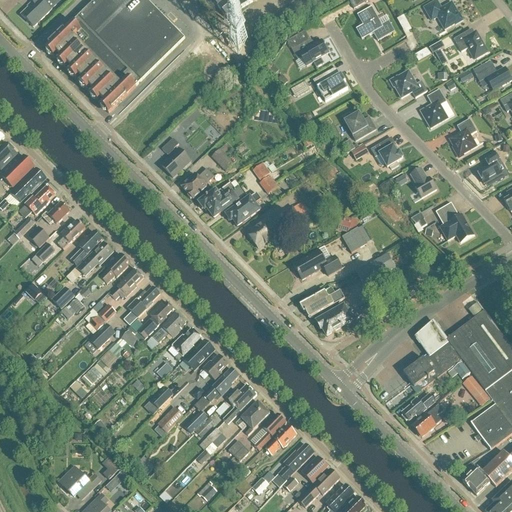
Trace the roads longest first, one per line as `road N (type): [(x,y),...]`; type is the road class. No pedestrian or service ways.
road 1 (residential): [(377,511),(0,125)]
road 2 (tertiary): [(343,391),(0,40)]
road 3 (residential): [(511,245),(359,77)]
road 4 (tertiary): [(343,391),(411,323),(511,263)]
road 5 (tertiary): [(460,511),(343,391)]
